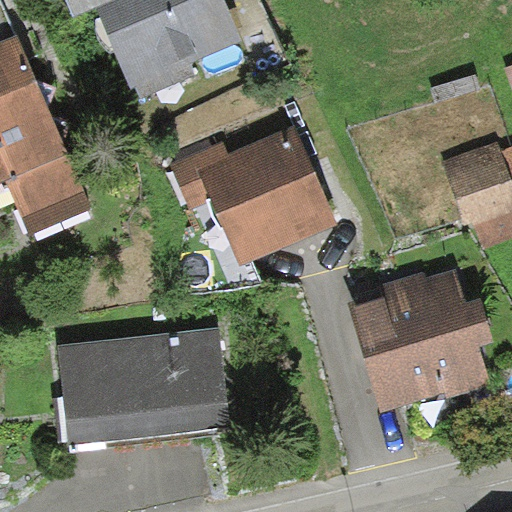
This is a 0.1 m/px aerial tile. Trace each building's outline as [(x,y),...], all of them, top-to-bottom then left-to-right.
[(66,0),(76,23),(98,14),(138,106),(201,78),(195,64),(244,43),(224,0),(66,0)] [(17,40),(0,46),(0,205),(15,199),(32,239),(90,214),(42,99),(28,67),(17,40)] [(237,268),(338,227),(316,172),(298,129),(229,157),(224,146),(171,167),(189,210),(209,202),(237,268)] [(511,173),(500,139),(443,159),(466,225),(477,221),(486,245),(511,235),(511,173)] [(382,297),(350,307),(382,414),(486,383),(476,352),(495,346),(482,302),(465,307),(455,275),(426,283),(423,274),(379,287),(382,297)] [(218,327),(55,345),(67,447),(138,440),(228,430),(218,327)]
